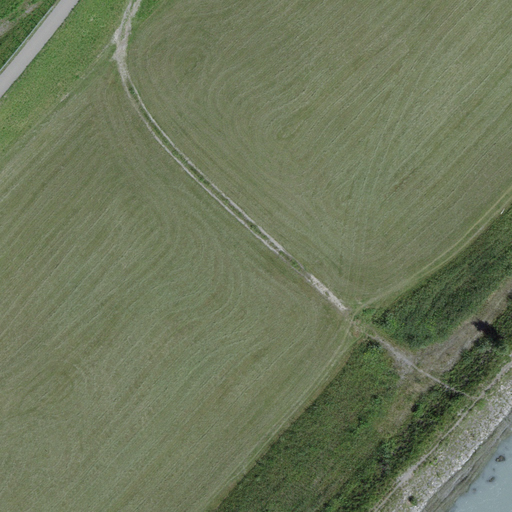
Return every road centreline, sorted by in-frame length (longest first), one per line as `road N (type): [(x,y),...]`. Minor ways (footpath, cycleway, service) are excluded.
road 1 (track): [(132,0),(123,56),(129,89),(154,131),(447,404)]
road 2 (track): [(511,286),(312,511)]
